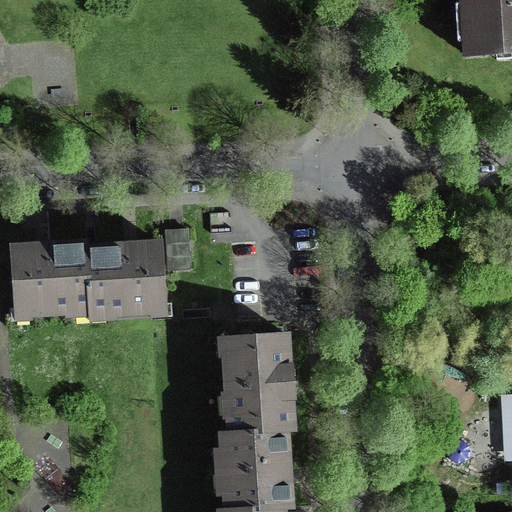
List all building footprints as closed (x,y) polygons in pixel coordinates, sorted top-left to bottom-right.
[(511,0),(459,0),(464,68),(511,64),(511,0)] [(192,272),(189,230),(165,231),(168,273),(192,272)] [(167,304),(162,246),(131,248),(90,251),(89,245),(48,248),(10,250),(14,309),(33,308),(33,315),(66,313),(65,307),(88,305),(89,309),(117,307),(118,315),(150,312),(150,306),(167,304)] [(294,511),(293,473),(293,438),(297,438),(296,409),(297,409),(296,383),(296,372),(292,372),(291,341),(216,344),(217,366),(221,365),(223,399),(220,400),(221,427),(225,427),(226,441),(218,440),(218,455),(214,455),(214,503),(222,503),(221,511),(294,511)] [(511,396),(501,397),(504,463),(511,462),(511,396)]
